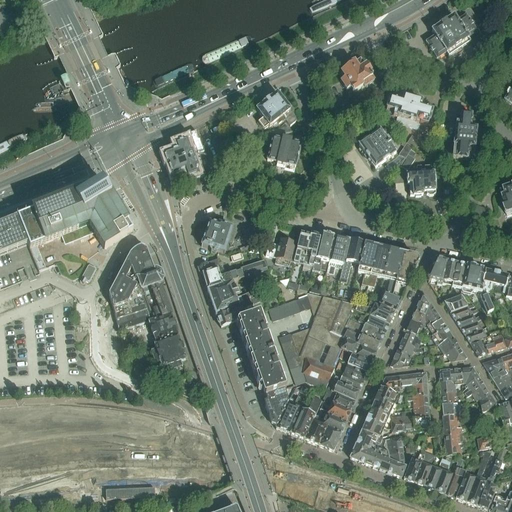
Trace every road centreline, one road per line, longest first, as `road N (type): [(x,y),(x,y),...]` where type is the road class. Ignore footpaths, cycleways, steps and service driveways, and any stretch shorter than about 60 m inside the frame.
road 1 (residential): [(339,463),(266,433),(245,414),(193,265)]
road 2 (residential): [(193,265),(185,214),(208,199),(235,197),(345,222)]
road 3 (unclassified): [(150,232),(113,254),(88,293),(48,280),(0,299)]
road 4 (secondary): [(173,264),(229,432)]
road 5 (residential): [(289,61),(345,222)]
road 6 (residential): [(339,463),(468,511)]
road 7 (residential): [(365,27),(396,71),(477,85)]
road 8 (secondary): [(240,84),(118,133)]
road 9 (secondary): [(0,202),(120,150)]
road 10 (secondary): [(118,133),(0,186)]
road 11 (secondary): [(173,264),(166,224),(132,145)]
road 12 (secondary): [(132,145),(240,84)]
road 13 (residential): [(451,246),(472,188),(511,145)]
